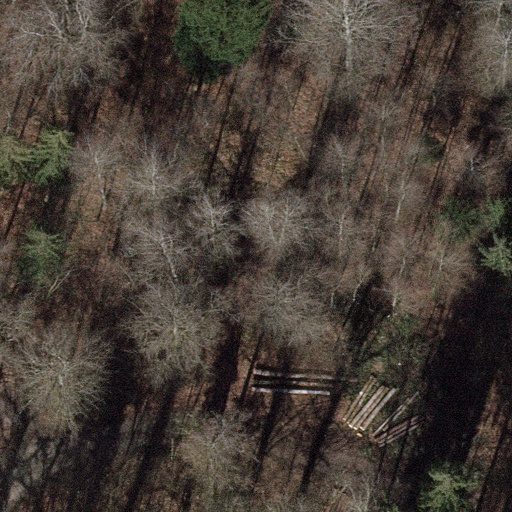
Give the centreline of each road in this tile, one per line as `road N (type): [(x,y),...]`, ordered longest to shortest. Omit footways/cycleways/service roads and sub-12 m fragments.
road 1 (track): [(0,498),(153,434),(330,452),(449,511)]
road 2 (track): [(0,390),(153,434)]
